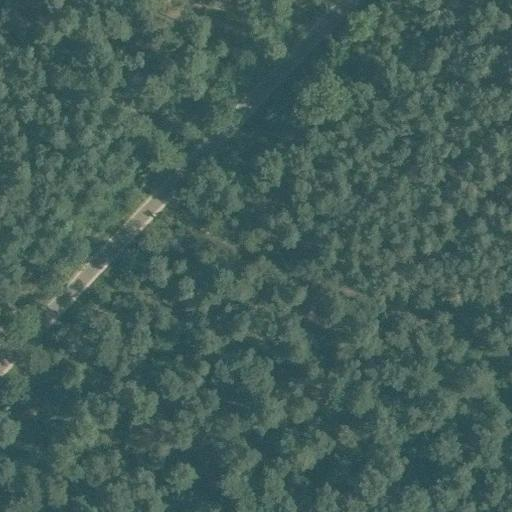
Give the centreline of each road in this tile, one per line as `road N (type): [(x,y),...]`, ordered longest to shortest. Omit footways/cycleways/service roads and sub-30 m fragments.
road 1 (unknown): [(511,334),(206,230),(183,206),(170,144),(154,122),(0,31)]
road 2 (unclassified): [(0,360),(343,0)]
